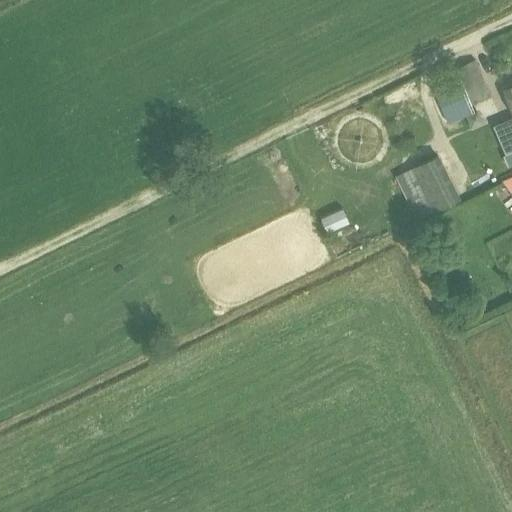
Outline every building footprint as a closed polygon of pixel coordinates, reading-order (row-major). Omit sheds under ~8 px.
[(456,68),(472,104),(492,96),(476,59),(456,68)] [(470,127),(482,122),(477,110),(465,115),(470,127)] [(511,124),(503,128),(511,148),(511,124)] [(397,176),(418,219),(462,198),(440,155),(397,176)] [(510,243),(511,246),(511,219),(482,237),(492,254),(510,243)]
